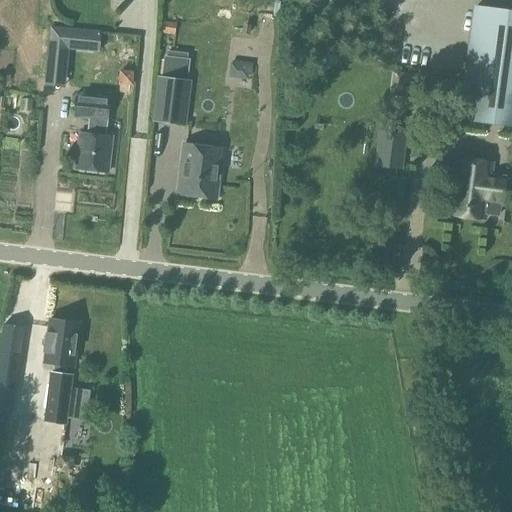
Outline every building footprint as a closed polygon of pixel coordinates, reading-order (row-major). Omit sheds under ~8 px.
[(511,21),(474,17),(460,119),(511,126),(511,21)] [(184,124),(189,82),(159,78),(154,121),(184,124)] [(108,122),(110,98),(75,95),(72,119),(108,122)] [(382,127),(377,167),(400,170),(406,131),(382,127)] [(108,172),(111,139),(78,135),(75,168),(108,172)] [(184,145),(178,194),(216,199),(222,149),(184,145)] [(491,175),(493,165),(454,159),(447,215),(485,220),(486,214),(498,216),(504,177),(491,175)] [(55,364),(53,374),(66,376),(67,366),(72,367),(77,324),(50,320),(45,363),(55,364)] [(0,342),(0,413),(5,414),(4,426),(18,428),(23,396),(15,395),(25,329),(3,325),(0,342)] [(68,408),(72,377),(66,376),(53,374),(50,374),(46,406),(47,406),(45,421),(65,423),(67,408),(68,408)] [(87,424),(91,396),(73,394),(70,422),(87,424)]
